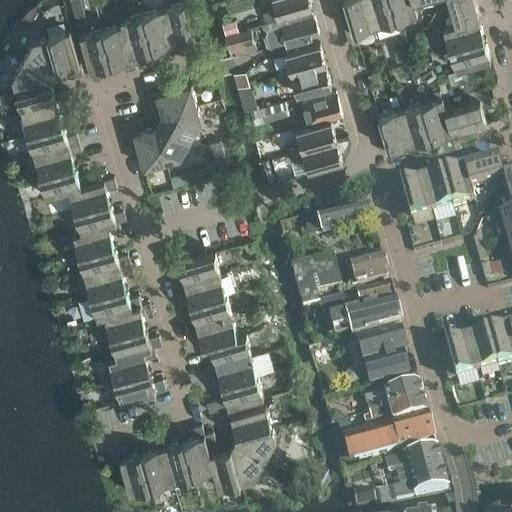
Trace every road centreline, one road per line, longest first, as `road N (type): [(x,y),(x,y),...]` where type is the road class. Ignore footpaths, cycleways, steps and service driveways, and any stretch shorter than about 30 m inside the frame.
road 1 (residential): [(469,511),(372,174)]
road 2 (residential): [(101,438),(188,412),(143,233)]
road 3 (residential): [(143,233),(370,165)]
road 4 (residential): [(143,233),(100,89),(143,80)]
road 5 (residential): [(370,165),(323,0)]
